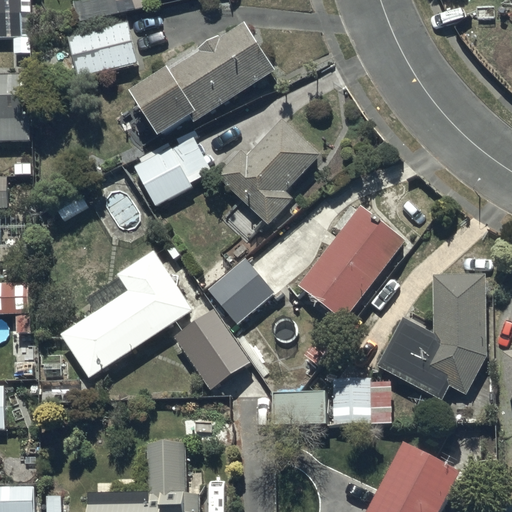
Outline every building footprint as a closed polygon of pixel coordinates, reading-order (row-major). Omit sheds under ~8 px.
[(0,0),(0,20),(24,20),(23,0),(0,0)] [(131,18),(64,32),(76,84),(142,70),(131,18)] [(166,81),(135,102),(137,105),(117,118),(141,155),(162,141),(166,147),(207,120),(208,122),(279,76),(246,27),(222,43),(220,40),(202,52),(199,47),(161,73),(166,81)] [(31,78),(0,79),(0,146),(34,145),(32,120),(27,121),(27,111),(33,111),(31,78)] [(250,161),(245,156),(220,182),(242,202),(224,221),(248,244),(265,226),(271,231),(297,204),(288,196),(324,160),(286,124),(250,161)] [(146,167),(136,172),(158,213),(197,192),(194,187),(214,176),(195,142),(175,153),(172,147),(143,162),(146,167)] [(0,182),(0,213),(10,213),(9,183),(0,182)] [(347,327),(409,246),(365,212),(303,293),(347,327)] [(120,283),(82,309),(90,321),(65,339),(94,383),(196,314),(156,255),(118,281),(120,283)] [(249,264),(210,296),(238,331),(277,299),(249,264)] [(436,340),(405,323),(377,373),(444,411),(454,394),(468,402),(489,366),(489,279),(436,279),(436,340)] [(0,320),(18,320),(19,338),(33,337),(32,287),(0,287),(0,320)] [(174,341),(214,398),(255,370),(215,313),(174,341)] [(335,382),(335,429),(395,430),(395,387),(372,387),(372,379),(357,379),(357,382),(335,382)] [(330,397),(277,399),(278,432),(330,431),(330,397)] [(153,501),(92,503),(92,511),(200,511),(200,501),(190,501),(189,449),(151,450),(153,501)] [(452,511),(467,483),(407,453),(377,511),(452,511)] [(36,511),(36,490),(0,490),(0,511),(36,511)]
